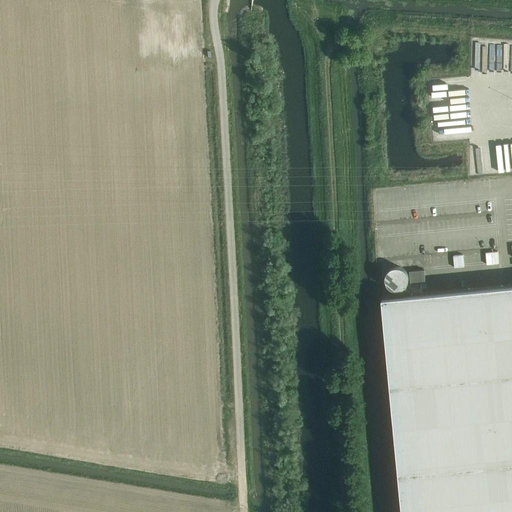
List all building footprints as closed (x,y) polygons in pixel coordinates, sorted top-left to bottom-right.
[(146,0),(146,9),(167,9),(167,0),(146,0)] [(384,272),(392,281),(395,278),(393,276),(397,272),(391,266),(384,272)] [(411,283),(426,282),(424,270),(409,271),(411,283)] [(413,283),(413,291),(429,290),(428,282),(413,283)] [(511,511),(511,284),(383,297),(403,511),(511,511)]
